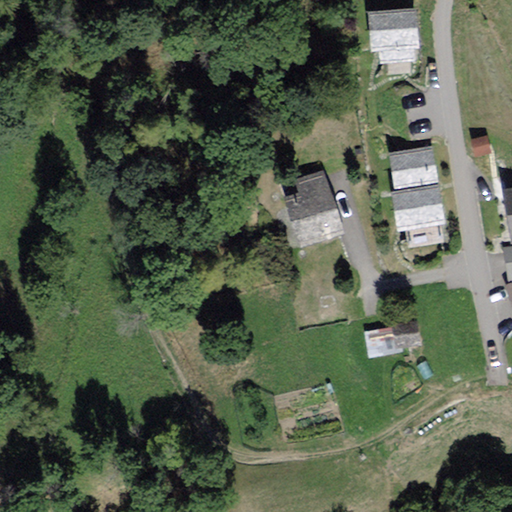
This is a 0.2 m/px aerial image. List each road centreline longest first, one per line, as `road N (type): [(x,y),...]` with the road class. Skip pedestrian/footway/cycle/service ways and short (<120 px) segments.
road 1 (track): [(511,383),(441,395),(376,441),(333,452),(250,462),(223,456),(180,394),(143,303),(94,103),(18,39),(0,7)]
road 2 (residential): [(494,380),(439,27),(443,0)]
